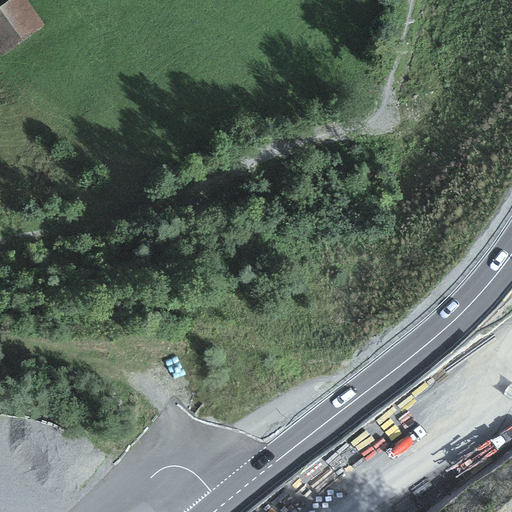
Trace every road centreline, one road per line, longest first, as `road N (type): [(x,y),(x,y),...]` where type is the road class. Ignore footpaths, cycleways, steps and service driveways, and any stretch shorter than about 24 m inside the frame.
road 1 (primary): [(511,255),(420,359),(224,511)]
road 2 (primary): [(310,511),(511,387)]
road 3 (trunk): [(331,511),(511,366)]
road 4 (track): [(398,457),(446,389),(511,329)]
